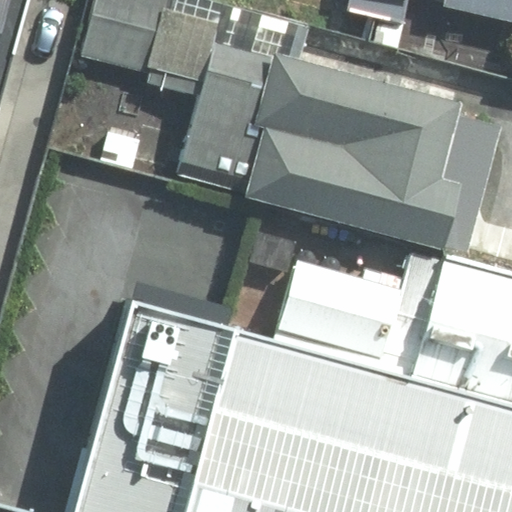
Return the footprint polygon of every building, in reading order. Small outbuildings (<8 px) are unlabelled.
[(12,0),(0,0),(0,65),(18,1),(12,0)] [(511,0),(399,0),(511,25),(511,0)] [(475,108),(208,39),(171,179),(438,249),(475,108)] [(511,273),(431,253),(398,378),(511,408),(511,273)] [(398,285),(292,257),(273,329),(379,356),(398,285)] [(66,511),(511,511),(511,410),(123,305),(66,511)]
